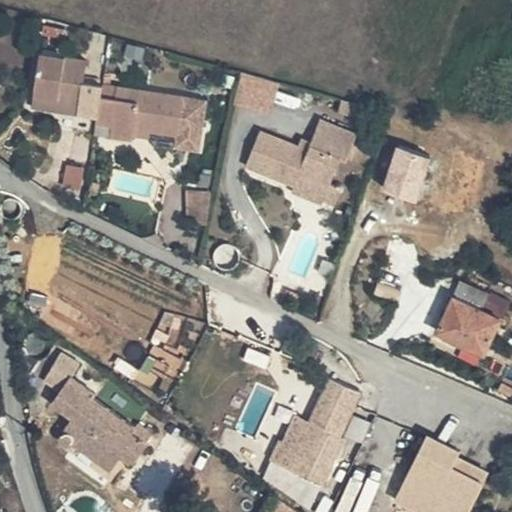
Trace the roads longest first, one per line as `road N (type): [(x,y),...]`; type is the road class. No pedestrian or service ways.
road 1 (residential): [(0,174),(135,245),(511,415)]
road 2 (residential): [(0,334),(38,511)]
